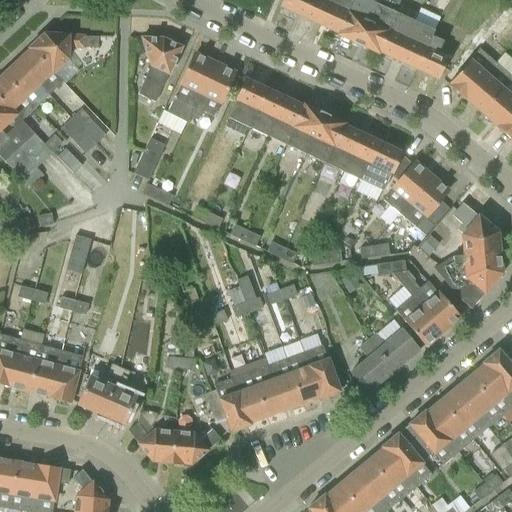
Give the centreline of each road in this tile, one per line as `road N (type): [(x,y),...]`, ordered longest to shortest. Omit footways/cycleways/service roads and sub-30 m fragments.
road 1 (residential): [(511,189),(434,116),(189,0)]
road 2 (unclassified): [(268,511),(511,301)]
road 3 (residential): [(165,511),(102,443),(0,421)]
